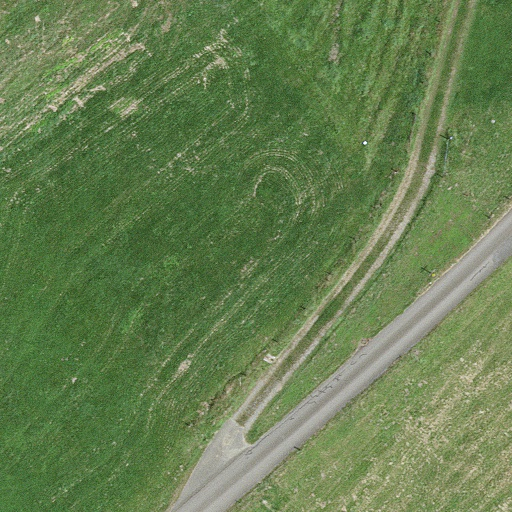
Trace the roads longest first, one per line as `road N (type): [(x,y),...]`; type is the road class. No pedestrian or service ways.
road 1 (track): [(201,510),(245,418),(396,232),(434,137),(468,0)]
road 2 (unclassified): [(199,511),(511,227)]
